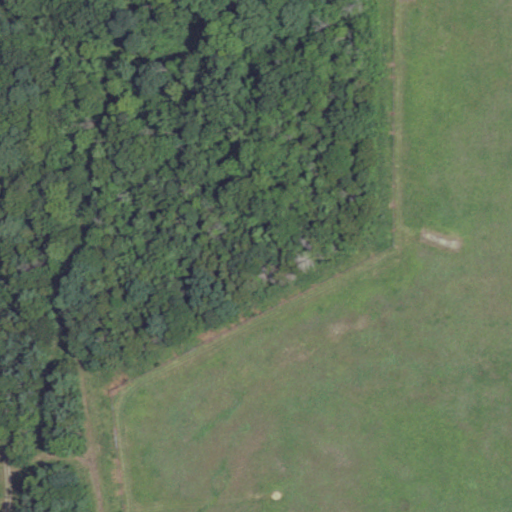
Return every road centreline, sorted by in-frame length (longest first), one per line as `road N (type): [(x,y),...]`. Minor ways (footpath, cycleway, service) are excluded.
road 1 (track): [(84,379),(136,364),(374,241),(384,187),(382,0)]
road 2 (track): [(100,511),(68,293),(132,0)]
